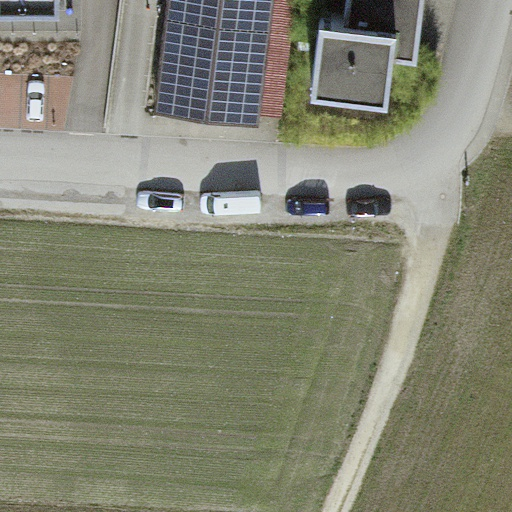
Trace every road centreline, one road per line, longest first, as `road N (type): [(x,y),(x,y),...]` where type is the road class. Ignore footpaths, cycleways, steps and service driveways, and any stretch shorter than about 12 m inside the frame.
road 1 (residential): [(511,24),(466,175),(0,157)]
road 2 (track): [(466,175),(339,511)]
